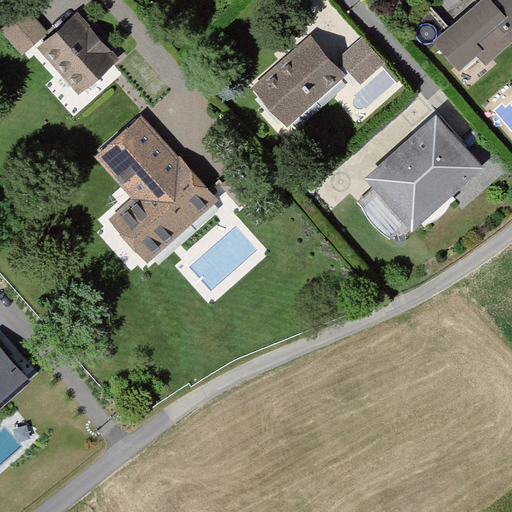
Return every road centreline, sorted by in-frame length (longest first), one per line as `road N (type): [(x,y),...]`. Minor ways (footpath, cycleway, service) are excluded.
road 1 (residential): [(48,511),(195,397),(444,281),(511,233)]
road 2 (residential): [(349,0),(466,131)]
